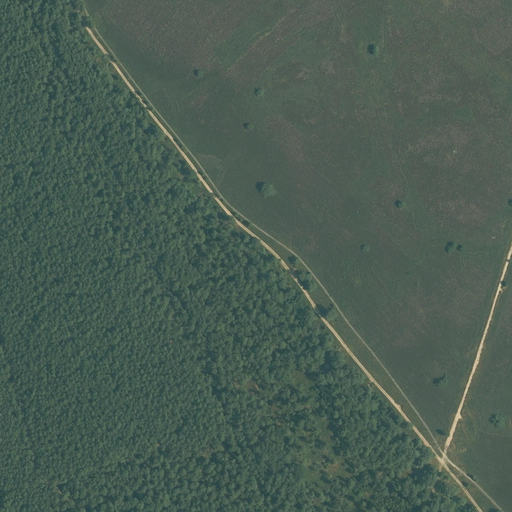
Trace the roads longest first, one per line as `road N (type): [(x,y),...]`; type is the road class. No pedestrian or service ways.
road 1 (track): [(72,0),(226,212),(294,276),(480,511)]
road 2 (track): [(0,341),(43,473),(82,511)]
